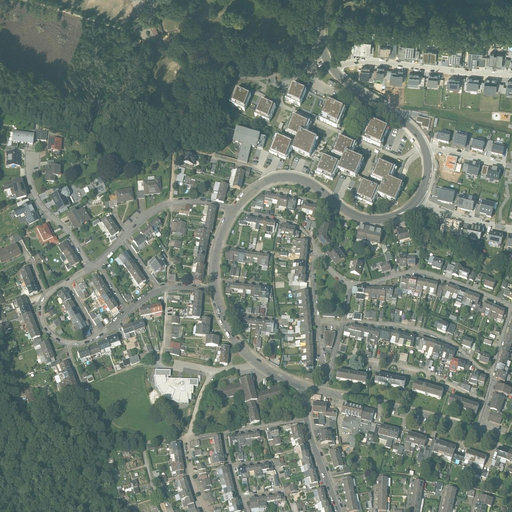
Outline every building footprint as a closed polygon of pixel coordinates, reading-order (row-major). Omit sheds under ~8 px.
[(138,25),(132,30),(134,33),(141,28),(138,25)] [(353,55),(370,57),(372,42),(355,40),(353,55)] [(404,58),(412,59),(413,47),(400,45),(399,59),(404,59),(404,58)] [(379,56),(389,57),(389,53),(390,53),(391,48),(386,47),(386,48),(380,47),(379,56)] [(304,55),(298,60),(303,67),(313,60),(308,53),(307,52),(306,52),(305,51),(304,52),(303,53),(303,54),(304,55)] [(424,52),(423,61),(427,62),(427,63),(431,63),(431,62),(435,63),(435,61),(436,54),(436,53),(432,52),(428,51),(428,52),(424,52)] [(449,52),(448,60),(447,64),(453,65),(453,63),(455,64),(459,64),(460,54),(456,54),(456,53),(455,53),(449,52)] [(468,52),(467,66),(476,67),(477,58),(482,58),(483,53),(468,52)] [(490,53),(489,57),(489,65),(492,65),(492,67),(495,67),(495,66),(496,66),(502,67),(503,56),(494,55),(494,54),(490,53)] [(482,58),(477,58),(476,67),(485,67),(486,64),(486,58),(482,58)] [(383,80),(384,70),(377,69),(376,71),(376,79),(383,80)] [(361,70),(360,79),(368,80),(369,80),(369,73),(370,70),(361,70)] [(398,74),(391,74),(390,81),(390,85),(402,86),(402,81),(403,75),(403,73),(398,73),(398,74)] [(408,86),(418,87),(419,78),(419,77),(409,76),(408,86)] [(438,77),(428,76),(427,86),(437,86),(437,80),(438,77)] [(478,90),(478,85),(479,81),(467,79),(466,89),(478,90)] [(448,89),(459,90),(459,87),(459,81),(454,81),(448,80),(448,89)] [(485,80),(484,83),(484,90),(483,93),(495,94),(496,92),(496,84),(497,82),(492,81),(492,82),(489,81),(485,80)] [(291,84),(285,98),(300,105),(306,90),(291,84)] [(250,95),(236,88),(229,103),(244,109),(250,95)] [(275,106),(261,99),(254,114),(269,120),(275,106)] [(321,115),(320,118),(336,126),(338,123),(339,123),(341,118),(340,117),(341,115),(342,115),(345,108),(328,100),(327,103),(326,102),(320,115),(321,115)] [(286,128),(285,131),(297,136),(299,130),(305,133),(309,124),(308,124),(309,120),(293,113),(291,116),(292,117),(291,119),(290,119),(289,123),(287,128),(286,128)] [(421,126),(428,128),(430,119),(417,116),(416,121),(422,122),(421,126)] [(389,127),(370,118),(363,134),(364,135),(363,137),(380,144),(381,142),(382,142),(389,127)] [(260,135),(235,129),(232,142),(241,144),(251,146),(257,148),(260,135)] [(294,142),(292,148),(298,151),(299,150),(304,152),(304,153),(309,156),(315,141),(314,141),(316,138),(305,133),(299,130),(297,136),(294,142)] [(34,136),(16,133),(15,139),(14,139),(15,139),(14,143),(33,146),(33,140),(34,136)] [(332,148),(331,151),(343,156),(345,151),(351,153),(354,144),(353,144),(355,141),(338,133),(337,136),(338,137),(337,139),(336,139),(334,143),(335,143),(333,149),(332,148)] [(437,140),(448,143),(450,135),(443,133),(443,134),(439,133),(437,140)] [(454,144),(465,147),(467,137),(457,134),(456,140),(454,144)] [(294,142),(277,135),(273,142),(275,143),(274,145),(272,144),(269,152),(286,159),(287,157),(288,157),(292,148),(294,142)] [(61,139),(48,139),(47,151),(61,151),(61,139)] [(472,148),(482,151),(484,142),(474,139),(472,148)] [(251,146),(241,144),(237,160),(247,163),(251,146)] [(504,147),(493,144),(491,153),(502,155),(504,147)] [(340,162),(337,168),(344,171),(345,170),(350,173),(350,174),(355,176),(361,162),(360,161),(362,158),(351,153),(345,151),(343,156),(340,162)] [(20,154),(20,153),(15,154),(6,154),(8,154),(8,168),(20,167),(20,163),(19,163),(19,154),(20,154)] [(195,158),(183,155),(181,162),(193,165),(195,158)] [(337,168),(340,162),(323,155),(322,158),(321,158),(315,172),(320,175),(320,174),(325,176),(324,177),(332,180),(335,173),(334,172),(336,170),(337,168)] [(456,159),(448,157),(445,168),(453,170),(455,162),(456,159)] [(385,175),(390,177),(394,168),(393,168),(395,165),(378,158),(377,160),(378,161),(377,163),(376,163),(374,167),(375,167),(372,173),(371,172),(370,175),(382,180),(385,175)] [(461,164),(455,162),(453,170),(459,171),(461,164)] [(467,173),(469,164),(463,162),(461,171),(467,173)] [(480,164),(470,162),(469,164),(467,173),(477,176),(480,164)] [(53,167),(46,167),(45,172),(46,172),(46,181),(50,181),(50,180),(54,180),(54,182),(55,176),(58,176),(58,172),(60,172),(60,167),(53,166),(53,167)] [(250,170),(240,167),(239,171),(237,171),(234,179),(242,181),(244,175),(245,175),(246,173),(249,174),(250,170)] [(497,180),(500,169),(489,167),(487,176),(492,177),(492,179),(497,180)] [(385,175),(382,180),(380,187),(377,192),(384,195),(385,194),(387,195),(386,196),(391,198),(392,197),(395,199),(401,186),(400,185),(401,182),(390,177),(385,175)] [(155,183),(143,184),(144,192),(144,196),(161,194),(159,179),(154,179),(155,183)] [(242,181),(234,179),(232,187),(240,189),(242,181)] [(21,180),(11,183),(11,184),(3,186),(4,192),(10,190),(12,197),(17,195),(18,200),(26,197),(24,188),(23,189),(22,186),(23,186),(21,180)] [(377,192),(380,187),(365,180),(365,181),(362,180),(354,196),(359,198),(359,197),(365,200),(365,201),(372,204),(375,197),(374,196),(375,194),(376,194),(377,192)] [(228,186),(220,184),(218,193),(225,195),(228,186)] [(92,185),(84,188),(86,193),(94,190),(92,185)] [(66,188),(51,196),(59,211),(58,211),(58,212),(70,206),(70,205),(69,206),(64,197),(69,195),(66,189),(66,188)] [(437,200),(445,201),(447,190),(440,189),(438,197),(437,200)] [(125,193),(116,195),(117,201),(118,204),(125,202),(125,203),(133,201),(131,190),(124,191),(125,193)] [(455,192),(447,190),(445,201),(452,203),(453,200),(455,192)] [(225,195),(218,193),(216,201),(223,203),(225,195)] [(265,199),(265,197),(260,196),(260,198),(258,197),(258,199),(257,198),(255,208),(260,209),(261,207),(263,207),(263,204),(265,199)] [(465,209),(467,197),(460,196),(458,205),(457,207),(465,209)] [(284,199),(281,198),(280,202),(279,207),(286,209),(288,200),(286,199),(287,197),(284,197),(284,199)] [(475,199),(467,197),(465,209),(472,211),(473,207),(475,199)] [(292,198),(291,200),(288,200),(286,209),(286,210),(294,211),(296,201),(294,201),(294,199),(292,198)] [(28,200),(17,204),(19,208),(30,203),(28,200)] [(117,201),(112,202),(109,203),(110,210),(113,209),(113,208),(117,207),(116,204),(118,204),(117,201)] [(482,205),(480,211),(480,213),(487,214),(486,215),(491,216),(494,204),(483,201),(482,205)] [(34,212),(30,203),(19,208),(13,211),(17,218),(24,214),(29,225),(40,220),(35,211),(34,212)] [(216,208),(208,207),(207,215),(214,217),(216,208)] [(77,216),(74,211),(67,215),(72,224),(73,223),(77,229),(82,226),(81,224),(89,220),(84,211),(77,216)] [(214,217),(207,215),(205,224),(213,225),(214,217)] [(109,218),(102,223),(107,230),(114,226),(109,218)] [(450,232),(452,221),(445,219),(445,223),(443,230),(450,232)] [(156,220),(148,226),(149,228),(153,234),(155,236),(159,233),(156,229),(161,226),(156,220)] [(307,220),(305,230),(309,230),(310,228),(316,229),(317,222),(307,220)] [(457,233),(459,226),(460,222),(452,221),(450,232),(457,233)] [(326,237),(329,225),(321,223),(317,238),(324,247),(326,246),(327,248),(333,244),(331,241),(330,242),(326,237)] [(213,225),(205,224),(204,232),(209,233),(211,234),(213,225)] [(46,225),(37,230),(44,243),(50,240),(53,239),(46,225)] [(283,225),(281,231),(281,233),(284,234),(284,236),(286,237),(289,237),(290,236),(292,236),(294,237),(295,232),(296,230),(289,226),(289,228),(283,225)] [(382,231),(359,225),(356,238),(357,238),(356,241),(365,243),(371,244),(372,242),(379,244),(382,231)] [(469,225),(469,229),(467,237),(479,240),(482,228),(469,225)] [(114,226),(107,230),(111,238),(112,238),(114,236),(119,233),(114,226)] [(408,228),(400,230),(400,227),(396,227),(399,240),(410,237),(409,233),(409,232),(408,228)] [(149,228),(140,234),(141,235),(146,242),(147,243),(153,239),(150,236),(153,234),(149,228)] [(461,234),(460,236),(467,237),(469,229),(462,228),(461,234)] [(204,232),(197,231),(196,240),(200,240),(208,242),(209,233),(204,232)] [(497,243),(501,243),(503,234),(499,233),(493,232),(489,231),(488,239),(491,240),(491,242),(497,243)] [(299,233),(295,232),(294,237),(292,236),(291,240),(297,240),(299,233)] [(18,234),(12,237),(15,244),(22,241),(18,234)] [(141,235),(133,242),(134,244),(137,248),(146,242),(141,235)] [(53,239),(50,240),(53,245),(58,243),(56,237),(53,239)] [(208,242),(200,240),(198,249),(206,250),(208,242)] [(66,242),(58,247),(62,253),(70,249),(66,242)] [(134,244),(131,246),(137,254),(140,252),(137,248),(134,244)] [(9,251),(3,254),(1,250),(0,250),(0,261),(1,264),(7,261),(13,258),(21,255),(17,246),(8,250),(9,251)] [(70,249),(62,253),(67,261),(74,257),(70,249)] [(206,250),(198,249),(197,257),(205,258),(206,250)] [(236,250),(233,250),(233,252),(231,251),(231,254),(226,253),(225,261),(229,261),(233,262),(233,260),(237,261),(238,257),(239,253),(236,252),(236,250)] [(337,250),(332,253),(329,255),(336,264),(344,259),(337,250)] [(249,254),(246,254),(245,258),(245,262),(250,263),(250,265),(252,265),(253,260),(254,255),(252,255),(252,253),(250,252),(249,254)] [(125,253),(118,258),(123,266),(130,261),(125,253)] [(38,255),(33,258),(37,267),(43,263),(41,260),(38,255)] [(74,257),(67,261),(69,265),(65,267),(68,272),(72,270),(71,269),(79,265),(74,257)] [(159,257),(149,265),(155,274),(160,271),(159,270),(163,267),(160,263),(162,262),(159,257)] [(205,258),(197,257),(195,265),(197,266),(203,267),(205,258)] [(443,263),(435,260),(435,259),(430,257),(428,264),(433,265),(432,267),(440,270),(443,263)] [(130,261),(123,266),(128,273),(135,268),(130,261)] [(299,262),(294,261),(294,264),(296,265),(296,268),(299,269),(305,269),(306,263),(299,262)] [(362,265),(353,262),(352,268),(350,273),(359,276),(362,265)] [(388,263),(380,266),(382,274),(391,271),(388,263)] [(203,267),(197,266),(195,274),(203,275),(204,267),(203,267)] [(462,268),(456,266),(455,269),(454,272),(453,272),(453,274),(452,275),(458,278),(458,277),(467,280),(470,273),(461,270),(462,268)] [(135,268),(128,273),(133,280),(140,275),(135,268)] [(28,269),(20,272),(23,280),(31,277),(28,269)] [(195,274),(195,278),(189,277),(188,282),(194,283),(201,284),(203,275),(195,274)] [(140,275),(133,280),(138,287),(145,282),(140,275)] [(31,277),(23,280),(24,284),(20,286),(22,290),(26,288),(34,285),(31,277)] [(99,278),(92,283),(94,286),(90,288),(93,292),(103,286),(99,278)] [(495,282),(487,279),(484,287),(492,290),(495,282)] [(424,281),(417,280),(416,286),(420,287),(419,292),(421,293),(422,288),(424,281)] [(431,283),(424,281),(422,288),(427,289),(426,294),(428,294),(431,283)] [(438,284),(431,283),(428,294),(435,296),(436,290),(438,285),(438,284)] [(34,285),(26,288),(29,296),(37,293),(34,285)] [(453,288),(446,285),(444,291),(451,294),(453,288)] [(93,292),(93,293),(97,300),(101,298),(108,293),(103,286),(93,292)] [(386,289),(379,288),(378,289),(377,301),(384,302),(384,300),(386,289)] [(398,290),(386,288),(386,289),(384,300),(396,301),(398,290)] [(460,290),(453,288),(451,294),(457,296),(460,290)] [(466,293),(460,290),(457,296),(455,301),(462,304),(466,293)] [(64,291),(57,295),(63,306),(70,301),(66,294),(64,291)] [(108,293),(101,298),(105,305),(113,300),(108,293)] [(202,294),(194,293),(193,302),(201,302),(202,294)] [(473,295),(466,293),(462,304),(462,305),(464,305),(466,299),(470,301),(473,295)] [(470,301),(469,306),(475,308),(477,303),(479,298),(473,295),(470,301)] [(24,298),(16,301),(16,303),(12,304),(15,311),(19,309),(27,306),(24,298)] [(113,300),(105,305),(110,312),(116,309),(117,308),(113,300)] [(70,301),(63,306),(67,313),(74,309),(70,301)] [(201,302),(193,302),(192,310),(200,311),(201,302)] [(492,305),(485,303),(483,308),(490,311),(492,306),(492,305)] [(160,305),(150,308),(151,315),(162,313),(160,305)] [(27,306),(19,309),(22,317),(30,314),(27,306)] [(498,308),(492,306),(490,311),(489,311),(496,314),(498,309),(498,308)] [(150,308),(139,310),(141,317),(151,315),(150,308)] [(74,309),(67,313),(71,320),(79,316),(74,309)] [(192,310),(184,309),(183,318),(200,319),(200,311),(192,310)] [(505,311),(498,309),(496,314),(496,315),(503,317),(505,311)] [(30,314),(22,317),(23,321),(19,323),(21,327),(25,325),(33,322),(30,314)] [(79,316),(71,320),(78,331),(83,333),(84,335),(88,332),(83,324),(79,316)] [(290,319),(290,316),(281,316),(282,326),(289,326),(289,322),(293,322),(293,319),(290,319)] [(97,317),(93,320),(96,326),(101,323),(100,322),(98,318),(97,317)] [(210,320),(202,320),(201,328),(209,329),(210,320)] [(265,321),(262,320),(262,322),(259,322),(258,327),(263,327),(263,332),(265,333),(265,332),(266,323),(265,322),(265,321)] [(142,321),(132,325),(134,332),(144,328),(142,321)] [(270,323),(266,323),(265,332),(271,333),(273,333),(274,325),(274,323),(272,323),(272,321),(270,321),(270,323)] [(33,322),(25,325),(28,333),(36,330),(33,322)] [(448,326),(440,323),(437,330),(445,333),(448,326)] [(8,324),(3,326),(5,333),(9,332),(11,331),(8,324)] [(132,325),(122,329),(124,336),(134,332),(132,325)] [(352,325),(352,326),(350,326),(349,328),(345,327),(344,333),(343,337),(349,338),(350,336),(355,337),(356,332),(357,328),(354,327),(355,325),(352,325)] [(201,328),(196,328),(195,336),(206,337),(208,338),(209,329),(201,328)] [(375,331),(372,331),(371,335),(370,341),(375,342),(374,345),(377,346),(377,345),(380,332),(378,332),(378,330),(376,329),(375,331)] [(36,330),(28,333),(31,342),(39,339),(36,330)] [(387,332),(380,330),(380,332),(377,345),(378,345),(379,340),(390,343),(392,333),(389,332),(390,330),(387,330),(387,332)] [(336,333),(325,332),(324,336),(326,348),(328,348),(327,349),(331,349),(331,348),(332,348),(335,337),(336,333)] [(398,332),(396,332),(395,333),(392,333),(390,343),(398,344),(398,342),(400,334),(398,334),(398,332)] [(403,335),(400,334),(398,342),(403,343),(403,346),(405,346),(406,342),(407,336),(405,335),(406,334),(403,333),(403,335)] [(411,335),(410,336),(407,336),(406,342),(411,343),(410,346),(413,347),(415,337),(413,337),(413,335),(411,335)] [(116,336),(106,340),(107,342),(109,348),(110,350),(114,348),(113,345),(119,343),(116,336)] [(208,338),(206,337),(205,346),(217,347),(218,339),(208,338)] [(473,341),(464,338),(462,346),(470,349),(473,341)] [(428,341),(422,339),(419,347),(418,350),(422,351),(423,346),(427,347),(428,341)] [(435,343),(428,341),(427,347),(425,353),(428,354),(429,347),(433,349),(435,343)] [(107,342),(97,345),(97,347),(99,352),(109,348),(107,342)] [(442,345),(435,343),(433,349),(432,354),(439,356),(442,345)] [(47,344),(39,347),(42,355),(50,352),(47,344)] [(448,347),(442,345),(439,356),(438,357),(442,358),(443,353),(446,354),(448,348),(448,347)] [(510,348),(504,346),(502,352),(503,352),(508,354),(510,348)] [(97,347),(87,350),(90,357),(100,354),(99,352),(97,347)] [(229,348),(221,348),(220,356),(228,357),(229,348)] [(455,350),(448,348),(446,354),(445,359),(452,361),(452,359),(455,350)] [(87,350),(77,354),(80,361),(90,357),(87,350)] [(50,352),(42,355),(46,363),(54,360),(50,352)] [(503,352),(501,358),(507,361),(509,354),(508,354),(503,352)] [(490,357),(482,354),(479,362),(488,365),(490,357)] [(132,358),(129,359),(130,362),(131,366),(140,362),(137,356),(132,358)] [(228,357),(220,356),(219,365),(227,366),(228,357)] [(507,361),(501,358),(499,364),(505,367),(507,361)] [(459,361),(452,359),(452,361),(450,368),(453,369),(453,371),(456,372),(457,367),(459,361)] [(67,363),(59,366),(59,367),(56,368),(59,375),(62,374),(70,371),(67,363)] [(505,367),(499,364),(496,371),(498,371),(505,374),(506,371),(503,370),(505,367)] [(70,371),(62,374),(62,376),(58,377),(61,384),(73,379),(70,371)] [(351,383),(352,374),(348,374),(348,373),(345,373),(338,372),(338,371),(336,380),(340,381),(349,382),(351,383)] [(505,374),(498,371),(496,376),(495,376),(495,378),(497,379),(504,381),(506,376),(507,376),(507,375),(505,374)] [(356,375),(352,374),(351,383),(353,383),(362,384),(365,385),(367,376),(366,376),(366,377),(359,375),(356,374),(356,375)] [(479,376),(473,374),(471,380),(469,379),(468,383),(476,385),(477,383),(479,376)] [(389,387),(391,378),(387,378),(387,377),(384,377),(377,376),(377,375),(376,375),(375,384),(379,385),(379,384),(387,386),(389,387)] [(485,377),(479,376),(477,383),(480,384),(480,383),(484,384),(485,377)] [(189,387),(189,380),(179,380),(172,380),(165,380),(165,377),(155,377),(156,387),(162,396),(170,401),(178,403),(188,403),(187,400),(191,400),(191,394),(193,394),(193,386),(191,387),(189,387)] [(250,380),(250,378),(239,381),(240,384),(243,393),(244,398),(243,398),(245,404),(253,402),(254,405),(282,397),(279,386),(270,388),(271,390),(254,395),(251,383),(254,382),(253,379),(250,380)] [(391,378),(389,387),(391,387),(400,388),(400,389),(404,389),(405,381),(398,380),(398,379),(395,379),(391,378)] [(61,384),(56,386),(60,394),(68,391),(74,389),(76,388),(73,379),(61,384)] [(425,395),(426,396),(429,387),(425,386),(422,385),(415,383),(412,392),(416,393),(416,392),(425,395)] [(240,384),(214,391),(211,392),(213,398),(214,398),(215,402),(236,396),(236,395),(243,393),(240,384)] [(499,386),(497,385),(495,391),(509,396),(511,390),(504,388),(499,386)] [(429,387),(426,396),(428,396),(437,398),(437,399),(440,400),(443,391),(435,389),(436,389),(433,388),(433,389),(429,387)] [(30,388),(24,391),(26,397),(32,395),(30,388)] [(32,395),(26,397),(29,403),(35,401),(32,395)] [(504,400),(494,396),(493,400),(494,400),(491,409),(492,410),(497,412),(498,408),(501,409),(504,400)] [(460,409),(462,410),(465,402),(461,401),(461,400),(458,399),(458,400),(451,397),(448,405),(451,406),(460,409)] [(245,404),(247,412),(251,424),(254,423),(255,424),(259,422),(254,405),(253,402),(245,404)] [(465,402),(462,410),(463,411),(464,410),(472,413),(472,414),(476,415),(479,407),(478,406),(478,407),(471,404),(469,403),(468,404),(465,402)] [(327,405),(314,403),(312,413),(313,413),(318,414),(322,414),(325,415),(326,410),(327,405)] [(363,409),(347,405),(344,404),(342,414),(345,415),(361,419),(363,409)] [(373,412),(363,409),(361,419),(361,420),(371,422),(374,412),(373,412)] [(337,411),(326,410),(325,415),(322,414),(322,416),(333,417),(332,422),(329,421),(331,429),(336,428),(335,422),(337,411)] [(497,412),(492,410),(489,421),(500,425),(502,418),(501,417),(502,414),(500,414),(500,413),(497,412)] [(318,414),(313,413),(314,425),(324,426),(324,424),(324,417),(318,417),(318,414)] [(361,419),(345,415),(342,428),(352,431),(351,437),(356,438),(358,430),(359,425),(361,420),(361,419)] [(371,422),(361,420),(359,425),(358,430),(368,433),(367,438),(372,439),(376,425),(371,423),(371,422)] [(372,439),(371,443),(375,444),(377,435),(379,435),(381,426),(376,425),(372,439)] [(390,428),(381,426),(379,435),(388,438),(390,428)] [(298,427),(291,429),(292,435),(301,433),(300,427),(298,427)] [(274,429),(272,430),(272,429),(269,430),(269,432),(270,438),(271,438),(278,436),(277,432),(276,428),(274,429)] [(399,431),(390,428),(388,438),(397,440),(399,431)] [(292,435),(292,436),(293,442),(297,441),(303,440),(301,433),(292,435)] [(418,436),(409,433),(406,443),(410,444),(415,445),(418,436)] [(240,435),(238,435),(238,437),(236,437),(236,442),(237,442),(237,448),(245,447),(244,441),(243,436),(240,437),(240,435)] [(230,438),(228,439),(230,449),(232,448),(231,443),(236,442),(236,437),(233,438),(233,436),(230,436),(230,438)] [(427,439),(418,436),(415,445),(424,448),(427,439)] [(447,445),(432,440),(430,449),(427,457),(427,459),(431,460),(433,452),(437,454),(438,452),(444,454),(447,445)] [(304,446),(298,447),(296,448),(298,454),(301,453),(307,452),(305,445),(304,446)] [(456,447),(447,445),(444,454),(453,456),(453,457),(454,453),(454,452),(456,447)] [(509,452),(500,448),(497,457),(495,463),(499,464),(501,459),(506,461),(509,452)] [(339,450),(329,453),(330,453),(331,455),(330,455),(332,461),(333,461),(341,459),(345,458),(343,453),(339,454),(338,450),(339,450)] [(478,455),(467,451),(466,456),(465,460),(465,461),(464,462),(464,464),(468,465),(467,468),(465,473),(471,475),(473,469),(478,455)] [(466,456),(457,453),(457,454),(454,453),(453,457),(453,456),(452,458),(464,462),(465,461),(465,460),(466,456)] [(486,457),(478,455),(473,469),(477,470),(478,465),(483,466),(486,457)] [(341,459),(333,461),(333,463),(335,469),(343,467),(341,459)] [(182,465),(175,466),(171,467),(172,474),(176,473),(182,472),(183,472),(182,465)] [(256,466),(254,466),(254,468),(252,468),(253,473),(254,478),(256,478),(256,477),(261,476),(261,472),(260,467),(257,467),(256,466)] [(409,475),(413,476),(414,474),(420,475),(421,469),(411,467),(409,475)] [(242,470),(241,468),(239,468),(239,470),(237,471),(239,481),(246,480),(245,474),(245,469),(242,470)] [(477,470),(473,469),(471,475),(470,477),(475,478),(476,475),(484,478),(485,473),(477,470)] [(158,485),(167,484),(166,476),(157,477),(158,485)] [(309,478),(305,479),(306,486),(308,486),(309,489),(312,488),(312,485),(317,483),(315,477),(309,478)] [(185,479),(179,482),(181,488),(187,486),(185,479)] [(351,479),(343,481),(343,483),(342,483),(342,486),(344,486),(344,489),(353,487),(351,479)] [(387,479),(379,479),(379,481),(377,481),(377,484),(379,484),(378,487),(387,487),(387,479)] [(416,482),(415,482),(415,484),(413,484),(413,487),(414,487),(414,490),(422,491),(423,483),(416,482)] [(187,486),(181,488),(183,494),(189,492),(187,486)] [(353,487),(344,489),(345,491),(344,491),(344,494),(345,494),(346,497),(354,495),(353,487)] [(387,487),(378,487),(378,489),(377,489),(377,492),(378,492),(378,495),(387,496),(387,487)] [(457,490),(449,488),(448,491),(447,490),(446,493),(448,493),(447,497),(455,498),(457,490)] [(422,491),(414,490),(413,492),(412,492),(412,495),(413,495),(412,498),(421,500),(422,491)] [(183,494),(178,496),(180,502),(185,501),(191,499),(189,492),(183,494)] [(228,496),(223,497),(225,503),(229,502),(231,502),(230,501),(235,500),(234,494),(228,496)] [(354,495),(346,497),(347,499),(345,499),(346,502),(347,502),(348,505),(356,503),(354,495)] [(387,496),(378,495),(378,498),(377,498),(377,500),(378,500),(378,504),(387,504),(387,496)] [(261,497),(259,498),(259,500),(257,500),(258,509),(266,508),(265,503),(264,499),(261,499),(261,497)] [(455,498),(447,497),(446,499),(445,499),(444,501),(446,501),(445,505),(453,506),(455,498)] [(485,498),(480,497),(480,499),(478,498),(478,501),(479,501),(478,505),(486,507),(491,508),(492,500),(485,498)] [(254,500),(254,498),(251,499),(251,501),(249,501),(249,503),(250,510),(251,510),(258,509),(257,500),(254,500)] [(421,500),(412,498),(412,500),(411,500),(410,503),(412,503),(411,506),(420,508),(421,500)] [(191,499),(185,501),(187,507),(193,505),(191,499)] [(356,503),(348,505),(348,507),(347,507),(348,510),(349,510),(349,511),(357,511),(358,511),(356,503)]
